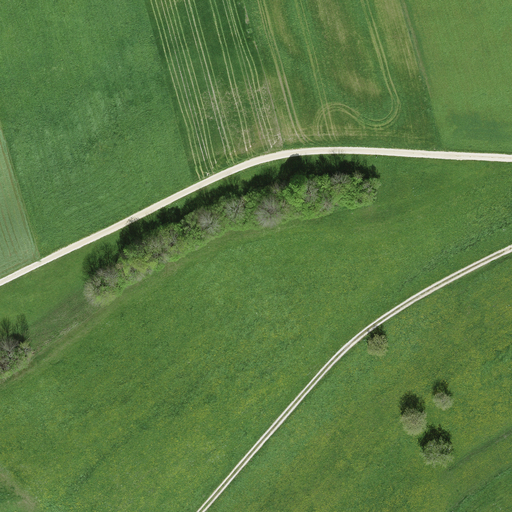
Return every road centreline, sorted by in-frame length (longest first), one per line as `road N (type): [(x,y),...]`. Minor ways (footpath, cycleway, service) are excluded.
road 1 (track): [(511,157),(321,147),(277,153),(203,180),(0,281)]
road 2 (track): [(511,247),(410,300),(336,355),(199,511)]
